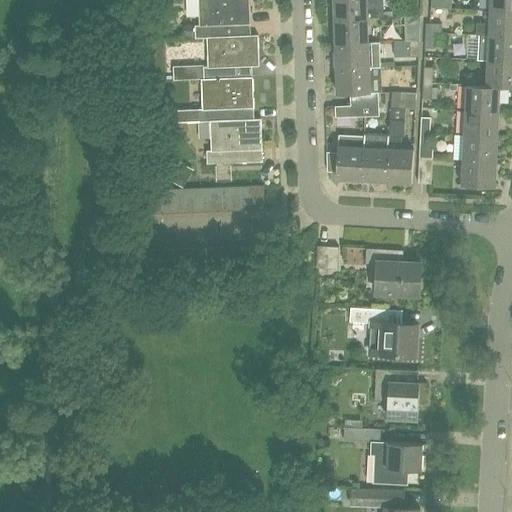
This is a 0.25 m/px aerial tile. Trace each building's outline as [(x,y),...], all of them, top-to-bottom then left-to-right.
[(196,38),(258,35),(252,35),(250,0),(198,0),(200,25),(195,25),(196,38)] [(334,0),(335,19),(368,17),(384,17),(383,0),(334,0)] [(511,0),(491,0),(491,11),(511,11),(511,0)] [(511,36),(511,11),(491,11),(490,24),(477,23),(477,35),(480,35),(511,36)] [(336,43),(369,42),(368,17),(335,19),(336,43)] [(426,32),(436,33),(442,33),(443,25),(427,24),(426,32)] [(435,49),(436,33),(426,32),(425,48),(435,49)] [(202,79),(253,77),(253,66),(260,66),(258,35),(196,38),(207,38),(208,67),(204,67),(205,79),(202,79)] [(489,60),(511,61),(511,36),(480,35),(479,60),(489,60)] [(419,57),(420,41),(411,41),(410,56),(419,57)] [(337,68),(381,67),(382,67),(381,42),(369,42),(336,43),(337,68)] [(511,86),(511,61),(489,60),(487,86),(501,86),(511,86)] [(424,82),(434,83),(434,67),(424,66),(424,82)] [(338,94),(351,93),(351,105),(379,104),(379,92),(372,93),(371,75),(381,75),(381,67),(337,68),(338,94)] [(211,121),(262,119),(262,118),(255,119),(253,77),(202,79),(203,109),(173,110),(173,123),(211,121)] [(433,99),(434,83),(424,82),(423,98),(433,99)] [(501,86),(487,86),(468,85),(466,110),(499,112),(501,86)] [(417,93),(402,92),(393,92),(392,107),(401,108),(401,99),(417,100),(417,93)] [(379,104),(351,105),(352,117),(380,116),(379,104)] [(498,137),(499,112),(466,110),(465,135),(498,137)] [(432,118),(422,118),(421,133),(431,133),(432,118)] [(211,121),(211,150),(207,150),(207,163),(263,161),(262,119),(211,121)] [(390,120),(390,135),(387,181),(413,182),(414,150),(401,149),(402,137),(405,137),(406,121),(390,120)] [(387,181),(390,135),(365,133),(365,136),(362,180),(387,181)] [(421,133),(420,157),(433,158),(433,150),(430,150),(431,133),(421,133)] [(362,180),(365,136),(340,135),(337,178),(362,180)] [(497,161),(498,137),(465,135),(464,160),(497,161)] [(420,157),(419,183),(432,183),(433,158),(420,157)] [(496,187),(497,161),(464,160),(463,185),(496,187)] [(194,169),(179,162),(170,180),(185,188),(194,169)] [(252,186),(253,210),(265,209),(264,185),(252,186)] [(231,211),(242,210),(241,186),(230,187),(231,211)] [(242,210),(253,210),(252,186),(241,186),(242,210)] [(197,212),(208,212),(208,187),(196,188),(197,212)] [(208,212),(220,211),(219,187),(208,187),(208,212)] [(220,211),(231,211),(230,187),(219,187),(220,211)] [(175,213),(186,212),(185,188),(174,189),(175,213)] [(186,212),(197,212),(196,188),(185,188),(186,212)] [(141,214),(152,214),(151,189),(140,190),(141,214)] [(152,214),(163,213),(162,189),(151,189),(152,214)] [(163,213),(175,213),(174,189),(162,189),(163,213)] [(129,214),(141,214),(140,190),(128,190),(129,214)] [(255,246),(256,270),(267,270),(266,245),(255,246)] [(233,271),(244,270),(244,246),(232,247),(233,271)] [(244,270),(256,270),(255,246),(244,246),(244,270)] [(338,269),(339,247),(318,246),(317,268),(338,269)] [(211,272),(222,271),(221,247),(210,248),(211,272)] [(222,271),(233,271),(232,247),(221,247),(222,271)] [(177,273),(189,273),(188,248),(176,249),(177,273)] [(189,273),(200,272),(199,248),(188,248),(189,273)] [(200,272),(211,272),(210,248),(199,248),(200,272)] [(367,248),(366,263),(378,264),(377,293),(420,295),(421,263),(403,262),(404,250),(367,248)] [(154,274),(166,273),(165,249),(153,250),(154,274)] [(166,273),(177,273),(176,249),(165,249),(166,273)] [(131,275),(143,274),(142,250),(130,251),(131,275)] [(143,274),(154,274),(153,250),(142,250),(143,274)] [(351,307),(350,322),(372,323),(370,353),(417,355),(418,325),(402,324),(403,310),(351,307)] [(377,369),(375,400),(389,401),(388,417),(418,419),(419,404),(426,404),(427,383),(392,382),(392,370),(377,369)] [(373,441),(380,442),(381,429),(345,427),(344,440),(373,441)] [(424,444),(380,442),(373,441),(373,453),(377,453),(375,482),(408,484),(409,470),(423,470),(424,444)] [(352,488),(351,506),(396,508),(397,490),(352,488)]
